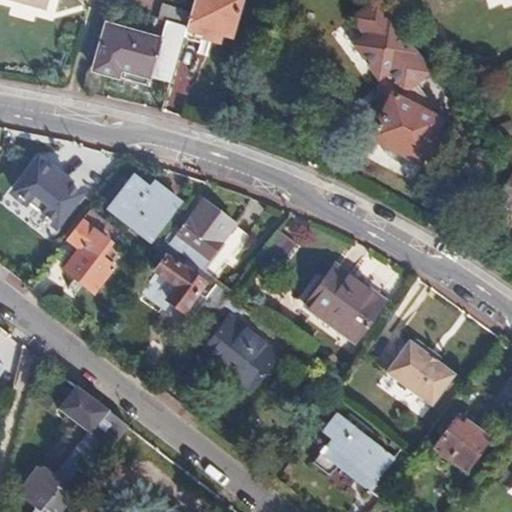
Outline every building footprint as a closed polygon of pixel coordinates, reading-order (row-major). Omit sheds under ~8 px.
[(6,0),(39,9),(41,0),(6,0)] [(191,0),(188,11),(184,27),(181,38),(206,45),(209,36),(217,39),(219,33),(228,37),(238,0),(191,0)] [(158,2),(153,18),(164,21),(184,27),(188,11),(158,2)] [(349,23),(351,26),(363,41),(351,51),(376,85),(373,93),(378,100),(369,117),(375,125),(389,98),(435,120),(438,114),(436,110),(422,102),(410,87),(426,75),(411,54),(408,54),(387,26),(389,24),(374,5),(354,19),(349,23)] [(184,27),(164,21),(159,40),(105,25),(93,72),(118,80),(121,71),(151,79),(152,76),(169,81),(181,38),(184,27)] [(437,121),(435,120),(389,98),(375,125),(369,137),(374,139),(416,161),(437,121)] [(103,181),(48,139),(0,200),(0,242),(35,269),(103,181)] [(416,161),(374,139),(371,144),(366,141),(357,160),(405,185),(416,161)] [(511,179),(499,201),(511,208),(511,179)] [(138,182),(113,214),(150,241),(179,202),(160,188),(154,195),(138,182)] [(171,246),(209,276),(216,281),(248,238),(204,203),(171,246)] [(106,223),(89,209),(65,241),(77,250),(63,269),(93,292),(113,267),(109,264),(118,252),(97,234),(106,223)] [(303,226),(288,214),(264,247),(279,258),(303,226)] [(164,241),(156,252),(165,258),(203,284),(209,276),(171,246),(164,241)] [(203,284),(165,258),(156,272),(176,286),(167,300),(184,312),(186,310),(206,323),(230,292),(224,288),(218,283),(206,298),(198,293),(203,284)] [(331,266),(303,304),(354,341),(381,303),(331,266)] [(224,288),(230,292),(234,286),(229,281),(224,288)] [(282,349),(226,309),(192,355),(248,395),(282,349)] [(384,375),(390,380),(416,344),(413,342),(406,344),(384,375)] [(416,344),(390,380),(429,408),(452,376),(434,364),(423,356),(426,351),(416,344)] [(423,356),(434,364),(438,360),(426,351),(423,356)] [(89,433),(56,475),(66,482),(63,488),(73,493),(76,494),(129,427),(74,386),(57,408),(89,433)] [(410,458),(401,451),(394,461),(377,449),(383,442),(349,416),(343,423),(333,415),(322,432),(332,439),(312,465),(328,477),(337,469),(379,500),(410,458)] [(456,415),(433,447),(464,470),(488,438),(456,415)] [(45,467),(34,469),(19,492),(20,498),(32,507),(28,511),(58,511),(73,493),(63,488),(66,482),(56,475),(45,467)]
